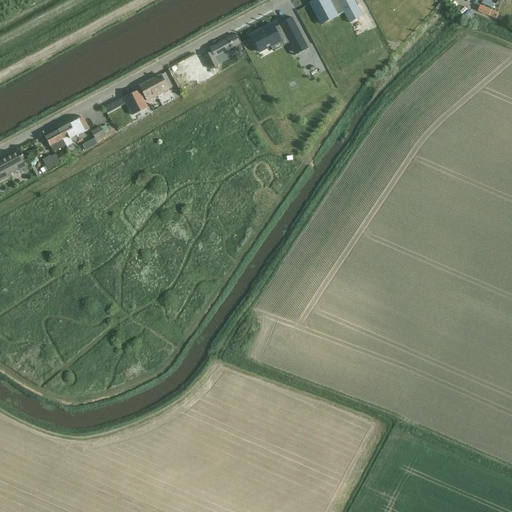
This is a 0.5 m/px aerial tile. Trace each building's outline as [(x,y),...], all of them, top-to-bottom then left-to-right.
[(330,0),(317,0),(310,4),(321,24),(338,16),(345,12),(350,23),(363,16),(354,0),(333,0),(331,1),(330,0)] [(405,17),(415,0),(403,0),(397,12),(405,17)] [(490,17),(492,11),(481,6),(479,12),(490,17)] [(492,11),(490,17),(497,20),(500,14),(492,11)] [(307,49),(308,49),(292,17),(291,18),(290,19),(290,20),(281,25),(281,24),(279,25),(279,24),(278,24),(279,25),(273,28),(272,25),(272,24),(255,33),(256,35),(255,35),(255,36),(252,37),(251,35),(249,36),(250,37),(251,36),(259,53),(260,52),(260,51),(272,45),(271,43),(284,36),(290,48),(291,47),(294,45),(297,53),(297,54),(300,52),(299,52),(305,49),(305,50),(307,48),(307,49)] [(229,57),(243,50),(235,35),(209,49),(211,53),(203,57),(210,69),(218,65),(215,57),(226,52),(229,57)] [(139,87),(141,90),(146,99),(167,88),(160,76),(139,87)] [(147,108),(138,91),(124,98),(133,116),(147,108)] [(123,98),(104,108),(107,114),(126,104),(123,98)] [(66,146),(67,147),(73,144),(70,139),(76,136),(76,137),(89,130),(82,117),(57,131),(64,144),(66,147),(66,146)] [(104,133),(118,126),(114,120),(100,126),(104,133)] [(53,154),(66,147),(64,144),(57,131),(44,138),(53,154)] [(83,146),(85,151),(97,144),(94,140),(83,146)] [(0,161),(0,180),(7,176),(5,172),(16,166),(18,171),(27,166),(19,151),(0,161)] [(56,154),(50,157),(55,166),(61,163),(61,162),(70,156),(67,151),(57,156),(56,154)] [(37,177),(39,176),(33,165),(39,162),(37,159),(30,162),(37,177)]
